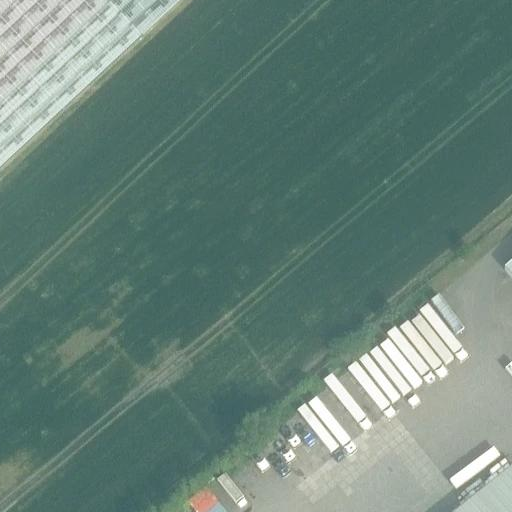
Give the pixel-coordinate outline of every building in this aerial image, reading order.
[(0,0),(0,170),(141,39),(182,0),(0,0)] [(411,389),(419,382),(383,341),(375,348),(411,389)] [(359,364),(348,371),(377,417),(388,411),(359,364)] [(339,407),(331,414),(361,455),(370,449),(339,407)] [(330,461),(339,455),(314,417),(305,423),(330,461)] [(511,511),(511,468),(511,469),(458,511),(511,511)]
